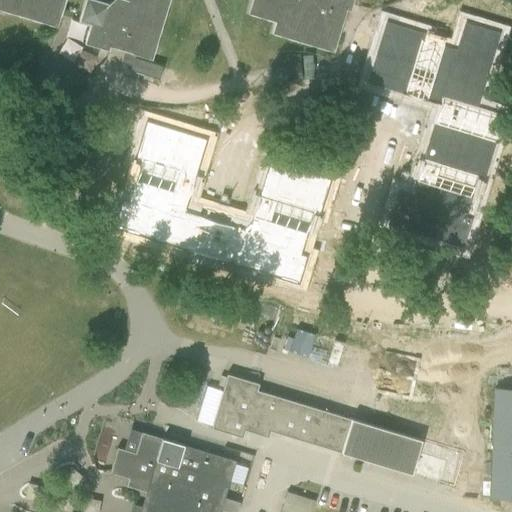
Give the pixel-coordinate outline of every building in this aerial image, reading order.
[(0,0),(0,10),(57,27),(61,16),(65,0),(0,0)] [(103,2),(94,0),(84,0),(78,21),(90,25),(84,44),(108,51),(109,48),(152,60),(169,0),(113,0),(109,4),(103,2)] [(251,0),(252,0),(247,14),(275,22),(271,34),(334,53),(340,32),(346,11),(350,12),(353,0),(251,0)] [(474,103),(496,30),(460,19),(452,47),(419,37),(421,31),(382,19),(363,81),(423,99),(425,91),(438,95),(412,178),(420,181),(416,193),(395,186),(384,222),(460,245),(469,216),(463,214),(474,175),(481,176),(500,111),(474,103)] [(59,78),(61,72),(39,66),(34,83),(55,89),(59,78)] [(299,252),(310,212),(317,214),(328,175),(266,156),(248,216),(256,218),(252,230),(228,223),(230,214),(202,206),(199,214),(175,207),(178,195),(186,197),(204,137),(142,118),(130,158),(136,160),(124,199),(118,197),(109,226),(296,282),(305,253),(299,252)] [(258,383),(226,374),(210,427),(242,438),(246,426),(268,432),(267,437),(268,437),(270,431),(423,476),(429,456),(417,452),(421,439),(382,427),(256,390),(258,383)] [(511,498),(511,390),(499,390),(492,497),(511,498)] [(220,511),(236,461),(141,433),(135,453),(117,448),(109,473),(153,486),(149,498),(146,498),(145,502),(148,503),(146,508),(140,507),(138,511),(220,511)] [(312,511),(315,501),(289,494),(283,492),(277,511),(312,511)] [(225,497),(221,508),(234,511),(235,511),(239,501),(225,497)]
